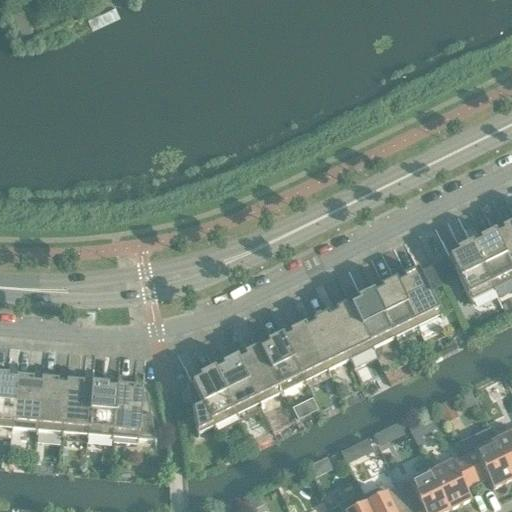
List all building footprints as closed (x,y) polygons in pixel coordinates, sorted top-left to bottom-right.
[(23,12),(11,18),(20,38),(31,33),(27,25),(28,24),(23,12)] [(511,223),(500,229),(502,232),(495,236),(494,236),(511,273),(511,223)] [(511,282),(511,273),(494,236),(495,236),(493,233),(478,240),(479,243),(472,247),(471,247),(493,292),(511,282)] [(455,251),(457,255),(448,259),(457,276),(470,303),(493,292),(471,247),(472,247),(470,244),(455,251)] [(448,259),(433,266),(442,283),(457,276),(448,259)] [(433,266),(418,273),(427,291),(442,283),(433,266)] [(403,281),(396,284),(395,285),(417,329),(440,318),(427,291),(418,273),(417,270),(402,278),(403,281)] [(380,292),(373,295),(372,296),(394,340),(417,329),(395,285),(396,284),(394,281),(379,289),(380,292)] [(394,340),(372,296),(373,295),(372,292),(356,300),(358,303),(350,306),(350,307),(372,351),(394,340)] [(376,361),(372,351),(350,307),(350,306),(349,303),(334,311),(335,314),(328,318),(327,318),(349,362),(353,371),(376,361)] [(349,362),(327,318),(328,318),(326,314),(311,322),(313,325),(305,329),(304,329),(326,373),(349,362)] [(290,336),(283,340),(282,340),(304,384),(326,373),(304,329),(305,329),(304,325),(288,333),(290,336)] [(267,347),(260,351),(259,351),(281,395),(304,384),(282,340),(283,340),(281,336),(266,344),(267,347)] [(245,358),(237,362),(258,407),(281,395),(259,351),(260,351),(258,347),(243,355),(245,358)] [(222,369),(215,373),(214,373),(236,418),(258,407),(237,362),(236,358),(220,366),(222,369)] [(236,418),(214,373),(215,373),(213,370),(198,377),(199,380),(188,386),(188,385),(187,385),(188,392),(190,404),(197,437),(236,418)] [(381,390),(389,386),(383,375),(375,379),(381,390)] [(0,376),(0,430),(11,431),(16,382),(15,382),(7,381),(7,378),(0,376)] [(15,378),(15,382),(16,382),(11,431),(36,434),(41,384),(40,384),(32,384),(32,380),(15,378)] [(40,381),(40,384),(41,384),(36,434),(61,436),(66,387),(65,387),(57,386),(57,382),(40,381)] [(65,383),(65,387),(66,387),(61,436),(87,438),(91,389),(90,389),(82,388),(82,384),(65,383)] [(90,385),(90,389),(91,389),(87,438),(112,440),(116,391),(115,391),(107,390),(107,387),(90,385)] [(116,388),(115,391),(116,391),(112,440),(155,444),(146,393),(145,393),(145,394),(132,393),(133,389),(116,388)] [(190,404),(188,392),(179,394),(181,406),(190,404)] [(489,431),(456,446),(462,458),(476,486),(487,481),(492,492),(511,482),(511,478),(494,441),(489,431)] [(511,432),(494,441),(511,478),(511,432)] [(450,462),(429,473),(448,511),(451,511),(470,503),(465,492),(476,486),(462,458),(451,464),(450,462)] [(408,484),(397,490),(408,511),(448,511),(429,473),(408,483),(408,484)] [(383,488),(361,498),(368,511),(408,511),(397,490),(386,495),(383,488)] [(368,511),(361,498),(360,495),(339,506),(341,511),(368,511)]
